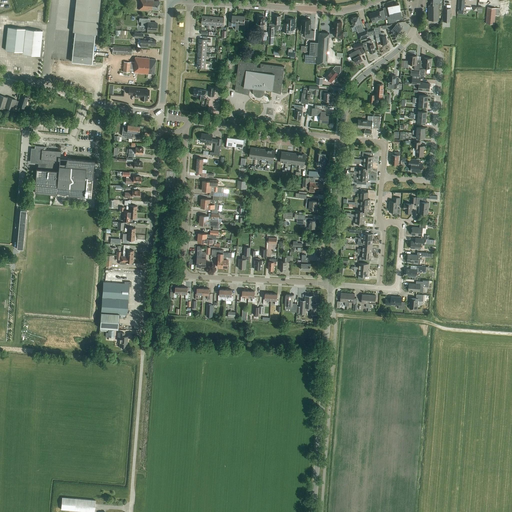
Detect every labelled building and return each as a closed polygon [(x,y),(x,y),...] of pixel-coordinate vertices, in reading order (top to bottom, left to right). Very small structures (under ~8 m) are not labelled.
[(75,0),(73,32),(75,32),(71,62),(91,64),(95,34),(97,34),(100,0),(75,0)] [(149,11),(149,10),(159,11),(160,2),(153,1),(153,0),(139,0),(138,10),(149,11)] [(439,5),(442,5),(442,0),(431,0),(431,1),(431,3),(428,6),(428,20),(439,20),(439,5)] [(388,7),(385,8),(383,8),(384,10),(384,14),(400,11),(399,4),(397,5),(393,6),(388,7)] [(500,9),(499,9),(487,8),(486,23),(494,24),(495,15),(499,16),(500,9)] [(385,19),(384,14),(384,10),(379,12),(379,10),(369,14),(372,22),(381,19),(382,20),(385,19)] [(402,18),(400,11),(384,14),(385,19),(388,18),(389,23),(391,23),(396,22),(396,19),(402,18)] [(239,15),(232,15),(232,19),(229,19),(229,26),(232,26),(235,26),(235,30),(239,30),(239,24),(238,23),(239,15)] [(248,29),(249,20),(245,20),(245,16),(239,15),(238,23),(239,24),(243,24),(243,28),(248,29)] [(259,29),(264,29),(264,25),(265,16),(258,16),(258,21),(257,24),(256,27),(259,27),(259,29)] [(280,21),(281,16),(274,16),(274,28),(269,27),(268,44),(273,44),(274,37),(275,29),(278,29),(278,26),(280,26),(281,22),(280,21)] [(366,27),(361,29),(359,25),(362,24),(359,16),(351,19),(353,27),(355,26),(360,39),(370,36),(368,29),(370,29),(368,23),(365,24),(366,27)] [(152,30),(156,30),(157,23),(154,23),(150,22),(150,19),(139,18),(139,22),(141,22),(141,27),(147,27),(147,30),(152,31),(152,30)] [(294,33),(295,19),(287,18),(287,22),(284,22),(283,31),(288,32),(294,33)] [(301,25),(301,28),(302,28),(301,31),(306,32),(305,38),(309,38),(309,37),(315,38),(315,31),(311,31),(312,20),(307,20),(302,20),(302,25),(301,25)] [(333,26),(333,29),(333,32),(337,32),(337,38),(343,39),(343,31),(341,31),(342,22),(338,22),(338,21),(336,21),(335,22),(334,22),(334,26),(333,26)] [(396,23),(391,24),(387,25),(387,27),(391,26),(392,28),(393,29),(392,30),(397,34),(403,28),(397,23),(396,24),(396,23)] [(386,36),(385,36),(384,32),(381,33),(380,27),(374,28),(376,38),(380,37),(381,44),(387,43),(386,39),(387,38),(386,36)] [(23,52),(25,29),(8,28),(5,50),(23,52)] [(25,29),(23,52),(22,54),(34,55),(34,56),(36,56),(36,58),(42,59),(44,41),(42,41),(43,31),(25,29)] [(317,61),(317,64),(327,64),(329,33),(319,33),(319,36),(318,46),(317,55),(317,61)] [(152,39),(144,39),(138,39),(137,47),(147,47),(147,46),(151,46),(151,45),(155,46),(156,40),(152,40),(152,39)] [(354,52),(356,57),(354,58),(356,63),(363,60),(360,55),(364,53),(361,48),(354,52)] [(317,61),(317,55),(305,55),(305,63),(309,63),(309,60),(317,61)] [(409,56),(408,61),(404,61),(404,68),(408,68),(409,64),(415,65),(414,70),(420,70),(421,60),(417,60),(417,56),(409,56)] [(135,57),(134,62),(134,63),(133,73),(151,75),(151,74),(154,74),(155,60),(149,59),(135,57)] [(430,71),(430,68),(431,68),(432,58),(424,58),(423,64),(421,64),(420,70),(420,74),(421,75),(421,77),(424,77),(425,70),(430,71)] [(261,97),(263,96),(262,91),(264,91),(264,92),(265,92),(265,90),(271,90),(271,91),(281,94),(284,67),(261,63),(261,68),(257,67),(258,63),(239,61),(235,91),(249,95),(251,88),(253,88),(253,92),(253,94),(255,96),(256,97),(258,97),(261,97)] [(335,66),(333,69),(326,77),(331,82),(335,78),(336,78),(339,75),(338,74),(340,72),(341,66),(335,66)] [(401,89),(402,84),(395,83),(396,76),(390,75),(390,78),(389,78),(388,83),(388,85),(392,86),(392,89),(401,89)] [(412,76),(412,78),(412,85),(419,85),(418,90),(429,91),(430,84),(423,83),(424,83),(420,82),(420,79),(419,79),(419,77),(412,76)] [(376,88),(376,93),(375,98),(382,99),(381,101),(384,101),(385,94),(383,94),(383,89),(383,85),(377,84),(377,88),(376,88)] [(310,85),(309,90),(311,90),(310,94),(318,94),(318,91),(319,91),(319,86),(310,85)] [(205,94),(208,95),(214,96),(215,88),(209,87),(209,91),(206,91),(194,89),(193,96),(198,96),(198,98),(204,99),(204,97),(205,97),(205,94)] [(149,90),(136,89),(136,88),(129,88),(128,94),(135,95),(135,97),(141,98),(140,100),(147,100),(147,98),(148,98),(149,90)] [(324,97),(324,100),(330,101),(331,93),(327,93),(327,91),(321,90),(320,97),(324,97)] [(17,106),(25,109),(27,101),(28,98),(21,96),(19,102),(16,101),(16,100),(7,97),(7,98),(0,95),(0,108),(4,109),(5,107),(13,110),(15,104),(18,105),(17,106)] [(303,111),(302,110),(303,106),(295,105),(294,109),(295,110),(295,111),(295,113),(294,118),(300,119),(301,116),(302,116),(303,111)] [(315,105),(315,108),(314,115),(321,116),(320,122),(328,122),(329,116),(325,116),(326,112),(321,111),(322,106),(315,105)] [(372,128),(372,121),(358,119),(357,127),(372,128)] [(132,139),(132,137),(134,126),(127,125),(127,127),(123,127),(122,136),(126,136),(126,138),(129,138),(128,142),(131,142),(132,139)] [(222,145),(221,145),(222,139),(218,139),(212,139),(212,135),(202,133),(201,142),(211,143),(214,143),(214,146),(215,146),(214,152),(209,151),(208,155),(220,156),(220,154),(222,145)] [(235,146),(236,138),(228,137),(227,145),(226,148),(229,149),(229,145),(235,146)] [(244,139),(236,138),(235,146),(240,147),(240,150),(242,151),(243,147),(244,139)] [(423,156),(424,146),(420,146),(420,142),(413,142),(413,148),(412,155),(416,155),(416,156),(423,156)] [(34,151),(31,151),(30,158),(34,158),(38,163),(38,164),(38,167),(36,167),(35,179),(35,186),(66,189),(67,189),(69,188),(69,182),(71,159),(67,159),(65,164),(59,163),(60,161),(60,151),(45,150),(46,147),(35,146),(34,151)] [(250,158),(257,159),(259,148),(252,147),(250,158)] [(135,148),(135,149),(129,149),(128,156),(135,157),(135,154),(143,154),(143,148),(135,148)] [(363,159),(359,159),(350,158),(350,161),(354,161),(359,161),(373,163),(373,156),(369,156),(369,153),(363,152),(363,156),(364,156),(363,159)] [(395,152),(395,155),(392,155),(391,164),(398,164),(399,155),(399,152),(395,152)] [(35,186),(34,190),(34,193),(57,195),(57,193),(59,193),(61,194),(64,194),(67,193),(69,194),(68,196),(91,198),(94,161),(71,159),(69,182),(69,188),(67,189),(66,189),(35,186)] [(422,169),(423,164),(419,163),(419,160),(409,159),(409,165),(411,165),(411,168),(414,168),(413,171),(420,172),(420,169),(422,169)] [(349,186),(350,176),(354,177),(354,176),(358,176),(358,180),(357,180),(357,183),(363,183),(363,180),(368,180),(368,174),(347,173),(346,173),(344,189),(350,189),(350,188),(350,187),(349,186)] [(237,188),(246,189),(246,181),(238,180),(237,188)] [(310,182),(310,186),(310,192),(314,192),(318,192),(318,190),(323,190),(323,184),(320,183),(315,182),(310,182)] [(222,188),(218,187),(203,186),(202,191),(211,192),(211,191),(214,191),(213,196),(219,196),(228,197),(228,194),(222,193),(222,188)] [(356,202),(356,205),(370,206),(370,199),(367,199),(368,192),(360,192),(359,199),(361,199),(360,203),(356,202)] [(219,196),(213,196),(213,200),(210,200),(210,199),(202,199),(201,203),(218,204),(219,196)] [(417,197),(416,206),(419,207),(419,213),(428,214),(429,203),(422,202),(423,198),(417,197)] [(306,208),(309,208),(309,209),(317,209),(317,201),(311,201),(312,199),(307,198),(306,208)] [(390,201),(389,212),(395,212),(395,214),(399,214),(400,209),(397,208),(398,204),(400,204),(400,198),(394,198),(394,202),(390,201)] [(218,204),(201,203),(201,208),(209,208),(212,208),(212,213),(217,213),(218,204)] [(406,203),(406,204),(404,204),(403,209),(405,209),(405,213),(412,213),(412,204),(406,203)] [(23,249),(26,210),(22,210),(20,210),(17,249),(18,249),(23,249)] [(365,217),(351,216),(350,219),(355,219),(355,223),(354,223),(353,226),(359,227),(360,223),(364,224),(365,217)] [(315,228),(316,221),(310,220),(310,218),(306,218),(306,219),(305,219),(303,219),(302,224),(305,224),(305,227),(315,228)] [(218,225),(218,222),(216,221),(200,220),(199,224),(208,225),(211,225),(211,226),(213,226),(213,229),(219,230),(219,225),(218,225)] [(422,236),(422,231),(422,228),(426,228),(426,225),(420,224),(420,228),(413,227),(412,235),(422,236)] [(199,233),(198,238),(216,239),(217,235),(218,235),(219,231),(211,230),(210,234),(199,233)] [(411,241),(411,242),(411,249),(421,249),(421,244),(424,244),(425,242),(425,239),(427,239),(429,239),(425,239),(425,238),(415,238),(415,241),(411,241)] [(244,247),(244,255),(242,255),(242,259),(239,259),(239,268),(246,269),(246,260),(249,260),(249,256),(250,256),(251,248),(244,247)] [(223,268),(223,253),(224,250),(219,250),(218,251),(216,251),(216,249),(212,249),(211,256),(217,257),(216,261),(217,261),(218,261),(218,267),(223,268)] [(372,252),(358,251),(357,253),(362,254),(362,257),(360,257),(359,260),(368,260),(368,258),(371,258),(372,252)] [(424,253),(422,253),(417,252),(417,255),(408,254),(407,262),(411,262),(411,263),(420,264),(420,259),(422,259),(422,256),(425,256),(426,253),(424,252),(424,253)] [(229,253),(223,253),(223,268),(228,268),(228,260),(226,259),(226,257),(228,257),(232,258),(232,253),(229,253)] [(125,265),(125,262),(133,263),(133,257),(125,256),(120,256),(120,264),(125,265)] [(290,262),(290,256),(287,256),(287,257),(284,257),(283,262),(280,261),(280,271),(286,271),(287,262),(290,262)] [(302,263),(301,270),(310,270),(310,264),(307,264),(308,258),(302,257),(302,261),(303,261),(303,263),(302,263)] [(422,272),(422,267),(416,266),(416,270),(407,269),(406,276),(416,277),(417,272),(422,272)] [(423,282),(416,281),(416,284),(409,283),(408,291),(422,292),(422,287),(423,282)] [(118,329),(119,314),(127,315),(129,287),(131,287),(131,282),(124,282),(124,284),(103,282),(100,328),(118,329)] [(271,300),(271,294),(265,293),(265,299),(264,299),(263,304),(266,304),(266,300),(271,300)] [(417,309),(418,301),(423,301),(423,295),(416,294),(416,298),(410,298),(409,308),(417,309)] [(286,295),(285,305),(285,306),(285,307),(286,307),(288,308),(289,307),(289,306),(289,305),(291,305),(291,311),(295,312),(296,304),(292,303),(293,295),(286,295)] [(300,301),(300,304),(297,304),(297,312),(305,312),(306,307),(313,308),(313,297),(306,296),(305,302),(300,301)] [(388,300),(388,305),(390,305),(391,304),(399,305),(398,309),(405,309),(405,302),(401,302),(402,297),(391,297),(391,300),(388,300)] [(120,338),(120,346),(127,347),(127,337),(124,336),(124,333),(118,333),(118,338),(120,338)] [(85,511),(94,511),(95,503),(96,500),(62,497),(61,510),(85,511)]
